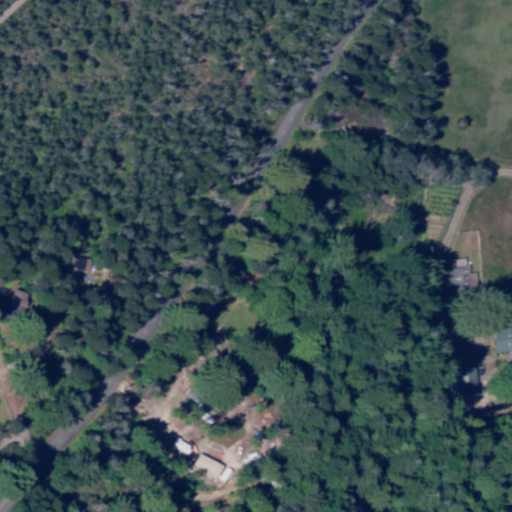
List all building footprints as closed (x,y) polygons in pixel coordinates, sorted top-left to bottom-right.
[(90,260),(69,255),(63,280),(75,283),(78,270),(88,272),(90,260)] [(476,288),(475,273),(467,273),(466,258),(455,259),(455,267),(449,267),(450,290),(476,288)] [(0,287),(0,317),(14,322),(22,295),(0,287)] [(511,359),(511,327),(492,330),(495,353),(510,351),(511,360),(511,359)] [(460,357),(467,396),(484,393),(477,354),(460,357)] [(193,466),(218,477),(223,465),(198,454),(193,466)]
